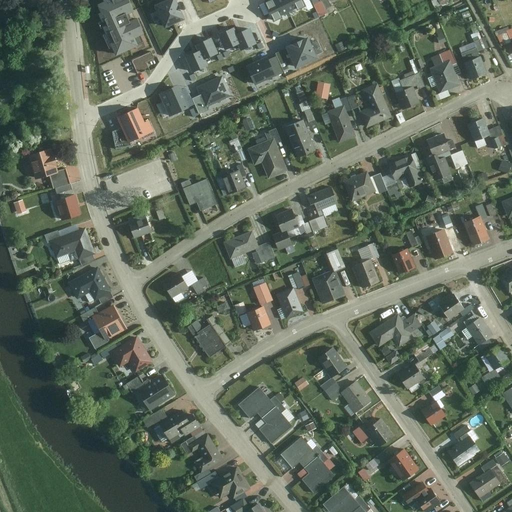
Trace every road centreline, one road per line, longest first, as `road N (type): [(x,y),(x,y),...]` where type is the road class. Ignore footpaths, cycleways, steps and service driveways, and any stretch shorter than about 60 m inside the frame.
road 1 (residential): [(497,88),(251,207),(130,285)]
road 2 (residential): [(470,511),(331,318)]
road 3 (residential): [(81,113),(141,94),(190,29),(251,2)]
road 4 (residential): [(130,285),(97,201),(81,113)]
road 5 (residential): [(301,511),(201,394)]
road 6 (residential): [(201,394),(331,318)]
road 7 (residential): [(331,318),(464,265)]
road 8 (residential): [(201,394),(130,285)]
